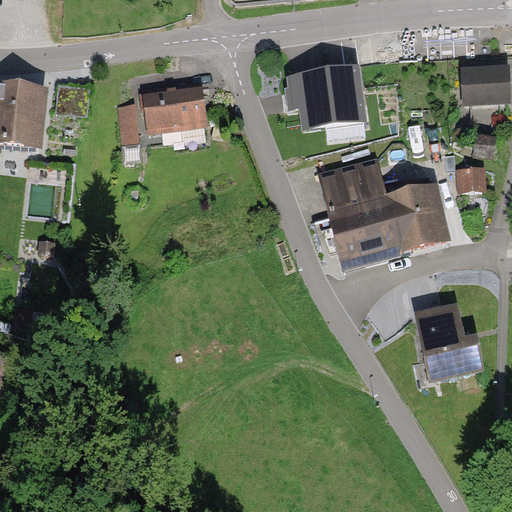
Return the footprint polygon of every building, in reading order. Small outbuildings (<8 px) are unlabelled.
[(468,113),(511,111),(511,66),(467,67),(468,113)] [(371,134),(363,74),(285,83),(290,118),(302,116),(306,143),(371,134)] [(91,94),(60,91),(57,118),(88,122),(91,94)] [(0,154),(39,159),(47,98),(0,92),(0,154)] [(150,143),(207,133),(200,95),(143,105),(150,143)] [(139,108),(120,111),(126,150),(144,147),(139,108)] [(343,277),(455,249),(440,189),(388,202),(380,169),(319,184),(343,277)] [(457,176),(459,197),(487,195),(485,174),(457,176)] [(416,320),(427,392),(486,383),(480,345),(459,348),(453,314),(416,320)] [(0,398),(7,401),(22,361),(0,352),(0,398)]
